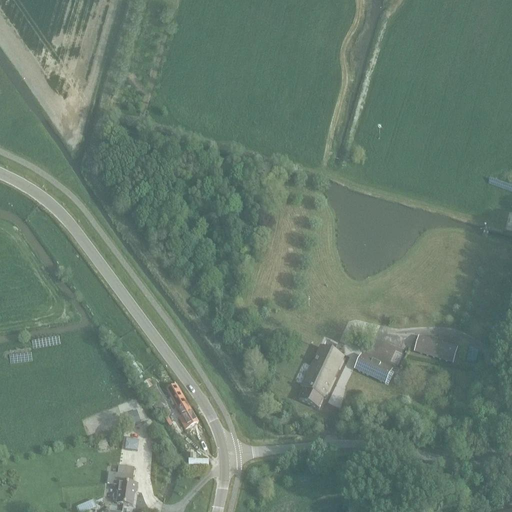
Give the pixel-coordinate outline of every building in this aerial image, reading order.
[(422,338),(417,353),(452,364),(457,349),(422,338)] [(302,389),(304,390),(299,400),(319,410),(326,395),(327,395),(327,394),(326,394),(343,359),(337,356),(336,356),(322,349),(321,349),(302,389)] [(362,356),(356,370),(385,383),(391,369),(362,356)] [(150,380),(143,384),(147,390),(153,386),(150,380)] [(175,383),(166,388),(182,417),(179,419),(185,429),(198,422),(175,383)] [(146,391),(144,392),(160,417),(170,411),(155,386),(153,386),(147,390),(146,391)] [(128,428),(140,424),(136,411),(124,414),(128,428)] [(139,450),(139,439),(127,438),(126,450),(139,450)] [(134,469),(118,467),(117,475),(108,474),(107,485),(119,487),(118,494),(116,494),(114,495),(113,496),(112,498),(113,500),(115,502),(117,502),(117,505),(133,507),(136,485),(132,485),(134,469)]
